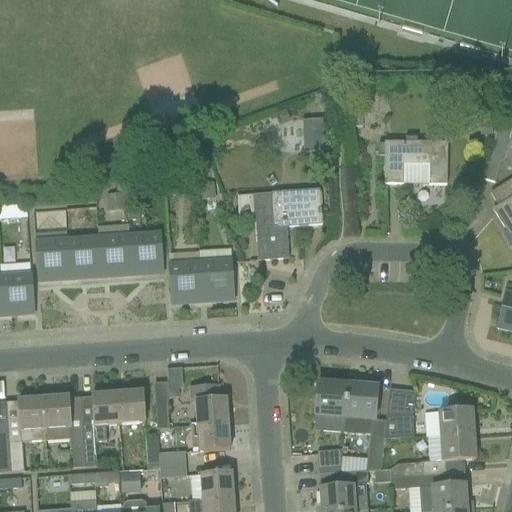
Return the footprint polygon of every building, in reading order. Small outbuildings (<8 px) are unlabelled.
[(305,140),(323,139),(323,122),(304,124),(305,140)] [(492,124),(480,124),(481,138),(492,137),(492,124)] [(384,187),(402,188),(447,188),(447,145),(384,145),(384,187)] [(189,189),(188,174),(172,175),(174,190),(189,189)] [(511,243),(511,181),(490,195),(498,208),(492,211),(511,243)] [(215,201),(214,185),(200,186),(201,202),(215,201)] [(255,222),(256,244),(258,264),(289,262),(287,231),(322,228),(320,192),(272,195),(272,196),(254,197),(256,222),(255,222)] [(125,212),(124,197),(117,198),(106,198),(107,213),(125,212)] [(26,207),(0,208),(0,223),(27,221),(26,207)] [(139,210),(127,210),(128,222),(139,221),(139,210)] [(123,278),(132,278),(129,240),(128,231),(97,233),(101,280),(102,280),(101,277),(123,276),(123,278)] [(101,280),(97,233),(97,242),(67,244),(66,234),(69,282),(78,281),(78,279),(99,277),(99,280),(101,280)] [(61,283),(69,282),(66,234),(36,236),(38,284),(39,284),(39,281),(60,280),(61,283)] [(160,238),(129,240),(132,278),(141,277),(140,274),(161,273),(162,276),(164,275),(160,238)] [(233,303),(234,303),(233,283),(231,251),(199,253),(203,305),(212,304),(211,301),(233,300),(233,303)] [(169,270),(171,307),(173,307),(173,304),(194,303),(194,305),(203,305),(199,253),(199,255),(171,257),(171,270),(169,270)] [(0,281),(3,318),(12,318),(11,315),(33,314),(33,316),(34,316),(32,279),(0,281)] [(511,296),(506,295),(497,331),(498,331),(499,328),(511,331),(511,296)] [(345,421),(347,388),(346,388),(338,388),(338,387),(337,387),(337,388),(333,387),(331,387),(330,389),(326,389),(326,386),(318,386),(315,419),(345,421)] [(380,476),(384,442),(384,437),(371,436),(372,423),(375,423),(377,390),(369,390),(368,392),(364,392),(364,389),(362,389),(362,390),(358,390),(358,389),(357,389),(349,389),(349,388),(347,388),(345,421),(343,436),(370,438),(366,474),(367,474),(367,475),(380,476)] [(195,406),(197,429),(228,427),(226,402),(220,403),(219,389),(189,391),(191,407),(195,406)] [(177,391),(169,392),(169,401),(178,400),(177,391)] [(412,419),(399,418),(402,394),(389,392),(384,437),(384,442),(413,440),(412,419)] [(118,397),(121,427),(145,426),(143,395),(118,397)] [(105,428),(121,427),(118,397),(92,398),(92,401),(81,401),(86,470),(97,469),(96,445),(107,444),(105,428)] [(72,441),(72,445),(74,471),(86,470),(81,401),(79,401),(69,402),(69,400),(44,402),(46,432),(47,443),(72,441)] [(24,475),(22,445),(47,443),(46,432),(44,402),(18,404),(19,423),(8,424),(11,476),(24,475)] [(167,406),(155,407),(157,432),(169,431),(167,406)] [(439,415),(440,439),(476,438),(476,437),(474,437),(472,413),(439,415)] [(0,476),(11,476),(8,424),(0,424),(0,476)] [(199,455),(230,453),(228,427),(197,429),(199,455)] [(442,465),(475,462),(474,439),(476,438),(440,439),(440,440),(428,441),(429,466),(397,468),(398,479),(443,477),(442,465)] [(146,441),(148,466),(147,467),(147,473),(160,472),(160,469),(159,458),(158,440),(146,441)] [(341,463),(342,453),(317,455),(319,477),(339,476),(340,476),(341,463)] [(160,469),(186,468),(185,456),(159,458),(160,469)] [(160,469),(160,472),(161,481),(187,479),(186,468),(160,469)] [(366,511),(366,501),(355,502),(354,487),(365,486),(367,486),(367,475),(367,474),(366,474),(340,476),(339,476),(340,490),(320,492),(321,511),(366,511)] [(93,477),(94,486),(94,490),(107,489),(107,485),(119,485),(119,475),(93,477)] [(120,476),(120,485),(139,484),(139,475),(120,476)] [(189,504),(189,505),(233,502),(232,476),(211,478),(190,479),(192,504),(189,504)] [(419,491),(420,511),(469,511),(467,511),(465,488),(455,489),(454,476),(443,477),(398,479),(398,480),(391,480),(391,485),(391,492),(408,491),(419,491)] [(70,487),(94,486),(93,477),(69,478),(70,487)] [(21,481),(0,482),(0,492),(22,491),(21,481)] [(233,511),(233,502),(189,505),(188,511),(233,511)]
